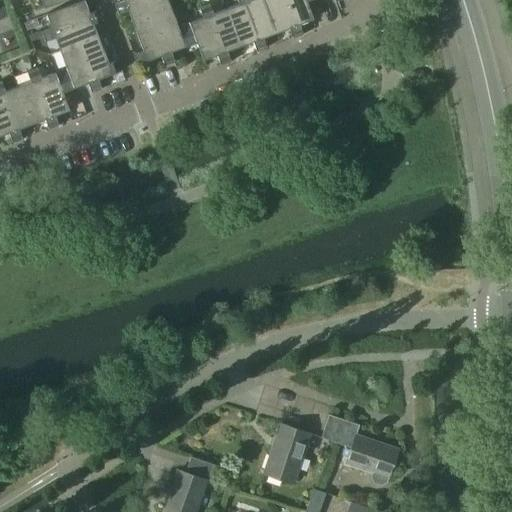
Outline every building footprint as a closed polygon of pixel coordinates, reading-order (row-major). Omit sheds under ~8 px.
[(80,0),(46,13),(51,27),(53,32),(91,18),(93,23),(103,19),(99,9),(89,13),(84,0),(80,0)] [(128,10),(133,23),(152,16),(171,9),(167,0),(139,0),(126,5),(124,0),(123,0),(115,3),(118,14),(128,10)] [(237,0),(239,3),(226,8),(240,46),(253,41),(258,39),(244,1),(246,0),(237,0)] [(263,0),(246,0),(244,1),(258,39),(253,41),(257,51),(267,47),(263,37),(276,32),(263,0)] [(263,0),(276,32),(289,28),(294,26),(284,0),(263,0)] [(306,0),(284,0),(294,26),(289,28),(293,37),(303,34),(299,24),(313,19),(306,1),(306,0)] [(203,16),(189,22),(196,42),(203,60),(217,55),(222,53),(208,15),(213,13),(209,3),(199,7),(203,16)] [(226,8),(213,13),(208,15),(222,53),(217,55),(221,64),(231,60),(227,51),(240,46),(226,8)] [(166,53),(161,55),(164,65),(175,61),(171,51),(196,42),(189,22),(178,26),(171,9),(152,16),(166,53)] [(137,64),(161,55),(166,53),(152,16),(133,23),(143,50),(133,53),(137,64)] [(55,37),(60,50),(79,43),(98,36),(93,23),(91,18),(53,32),(51,27),(41,31),(45,41),(55,37)] [(98,36),(79,43),(93,80),(98,78),(122,70),(118,59),(108,63),(98,36)] [(66,67),(55,72),(63,92),(88,82),(91,92),(102,88),(98,78),(93,80),(79,43),(60,50),(66,67)] [(31,81),(18,85),(32,124),(45,119),(50,117),(36,79),(41,77),(37,67),(27,71),(31,81)] [(55,72),(41,77),(36,79),(50,117),(45,119),(49,129),(59,125),(55,115),(69,110),(63,92),(55,72)] [(0,135),(9,132),(14,130),(0,92),(5,90),(1,80),(0,80),(0,135)] [(18,85),(5,90),(0,92),(14,130),(9,132),(13,142),(23,138),(19,128),(32,124),(18,85)] [(355,436),(351,447),(346,461),(373,471),(371,476),(374,482),(381,484),(386,482),(398,449),(356,434),(359,425),(329,414),(325,426),(355,436)] [(310,433),(281,423),(264,473),(293,483),(310,433)] [(321,437),(351,447),(355,436),(325,426),(321,437)] [(178,470),(162,511),(195,511),(206,481),(211,482),(217,465),(191,456),(185,472),(178,470)] [(305,511),(318,511),(325,492),(313,488),(305,511)] [(377,511),(378,510),(350,501),(346,511),(377,511)]
